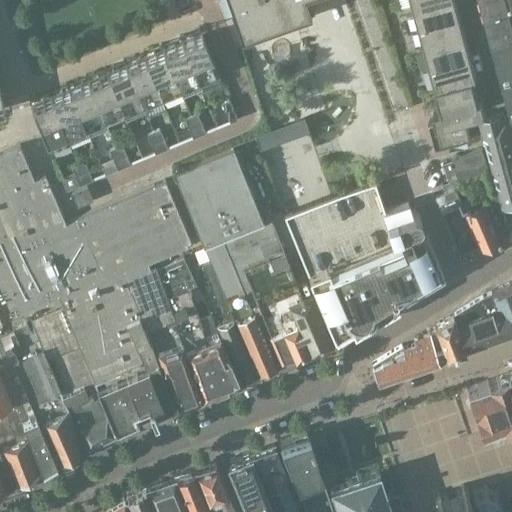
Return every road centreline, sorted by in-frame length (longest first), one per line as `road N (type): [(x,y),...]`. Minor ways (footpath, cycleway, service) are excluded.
road 1 (residential): [(51,511),(73,490),(325,386)]
road 2 (residential): [(511,259),(353,352),(325,386)]
road 3 (residential): [(325,386),(374,397),(511,350)]
